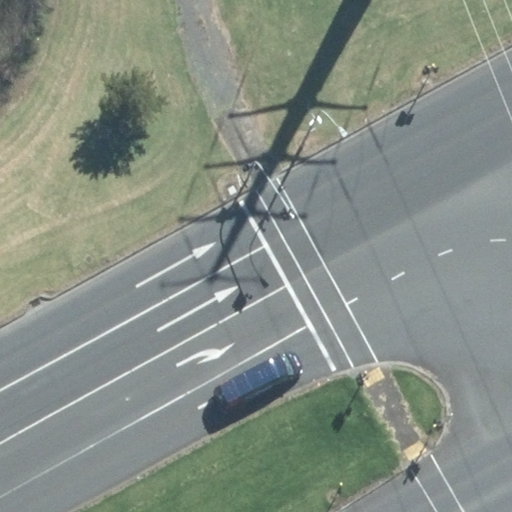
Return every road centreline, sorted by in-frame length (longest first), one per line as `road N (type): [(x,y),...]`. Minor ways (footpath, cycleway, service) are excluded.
road 1 (primary): [(0,431),(295,252),(408,195)]
road 2 (unclassified): [(511,419),(408,195)]
road 3 (primary): [(408,195),(511,130)]
